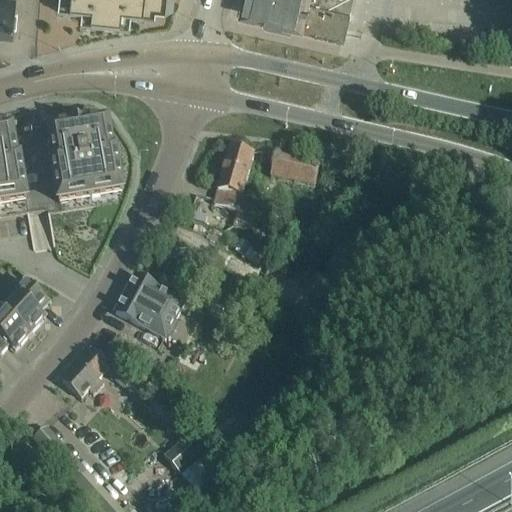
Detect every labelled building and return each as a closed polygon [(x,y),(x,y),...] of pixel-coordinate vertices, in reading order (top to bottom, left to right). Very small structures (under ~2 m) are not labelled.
[(14,0),(0,0),(0,33),(11,34),(14,0)] [(57,0),(57,12),(73,14),(73,11),(81,12),(80,22),(129,28),(130,16),(138,16),(138,19),(154,21),(156,6),(172,7),(173,0),(57,0)] [(343,38),(351,0),(243,0),(240,14),(343,38)] [(0,219),(28,215),(38,213),(47,211),(47,215),(123,202),(118,170),(119,167),(118,161),(116,159),(115,153),(112,154),(107,125),(84,129),(84,130),(73,132),(73,131),(13,142),(11,134),(0,135),(0,219)] [(241,197),(247,177),(253,158),(229,151),(213,207),(236,213),(232,228),(253,234),(257,219),(251,217),(255,201),(241,197)] [(314,188),(315,184),(320,165),(276,155),(271,178),(314,188)] [(278,205),(277,215),(298,218),(299,208),(278,205)] [(187,330),(170,320),(179,304),(134,280),(115,315),(159,339),(163,333),(180,343),(187,330)] [(1,311),(30,337),(45,321),(43,319),(40,316),(49,305),(25,284),(1,311)] [(1,311),(0,311),(0,357),(0,358),(9,349),(15,354),(30,337),(1,311)] [(110,357),(117,365),(130,376),(144,360),(124,342),(110,357)] [(104,387),(99,382),(110,370),(91,353),(61,384),(80,402),(88,394),(93,398),(104,387)] [(123,391),(131,382),(132,380),(129,377),(130,376),(117,365),(107,377),(111,381),(123,391)] [(123,391),(183,442),(191,434),(131,382),(123,391)] [(235,424),(213,442),(232,464),(254,445),(235,424)] [(122,511),(60,445),(46,430),(33,443),(97,511),(122,511)] [(163,460),(179,478),(207,452),(191,434),(183,442),(163,460)] [(207,452),(179,478),(195,496),(224,470),(207,452)]
